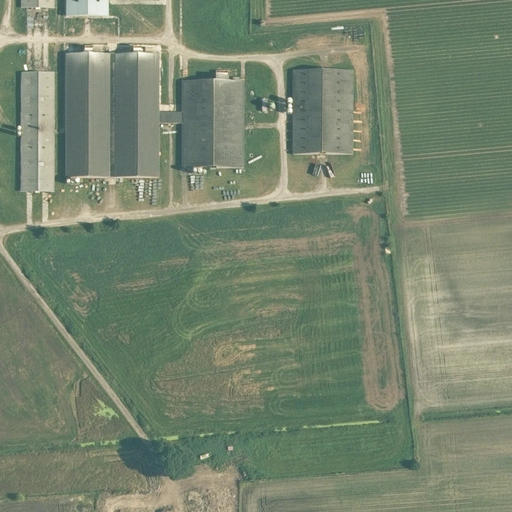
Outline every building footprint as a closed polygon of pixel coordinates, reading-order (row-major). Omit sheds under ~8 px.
[(55,9),(55,0),(21,0),(22,9),(55,9)] [(111,17),(110,0),(67,0),(68,17),(111,17)] [(246,167),(245,76),(211,77),(211,80),(182,81),(183,112),(161,112),(160,51),(133,52),(133,53),(67,54),(67,69),(90,69),(91,77),(98,71),(111,71),(115,76),(115,82),(116,82),(120,87),(122,87),(111,96),(133,95),(134,161),(132,159),(133,177),(161,177),(160,124),(182,123),(183,168),(246,167)] [(294,101),(294,154),(350,154),(350,133),(349,133),(349,106),(354,106),(353,70),(294,70),(294,101)] [(21,72),(22,192),(55,192),(55,72),(21,72)]
